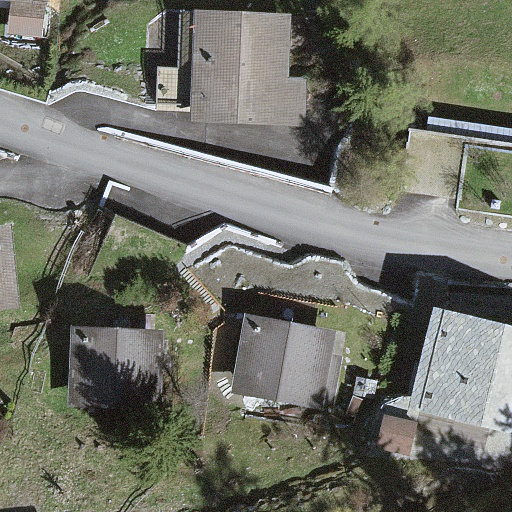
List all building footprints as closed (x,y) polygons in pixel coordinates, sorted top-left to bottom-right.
[(310,33),(206,25),(198,122),(302,130),(310,33)] [(11,231),(0,232),(0,317),(13,318),(11,231)] [(511,330),(439,313),(414,416),(511,439),(511,330)] [(352,337),(240,326),(227,396),(327,416),(352,337)] [(170,343),(70,336),(64,410),(164,418),(170,343)]
